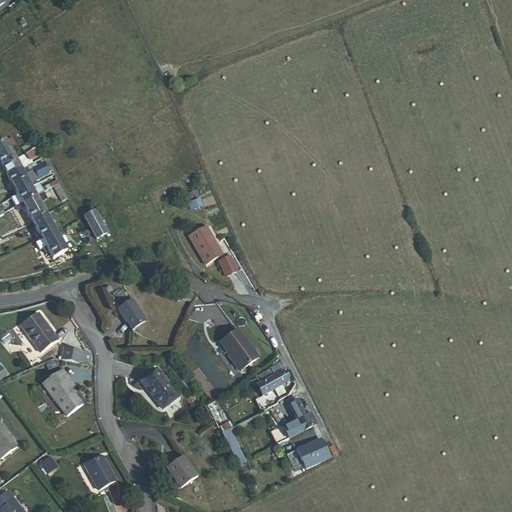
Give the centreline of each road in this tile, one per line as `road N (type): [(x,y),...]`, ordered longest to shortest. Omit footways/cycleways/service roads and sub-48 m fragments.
road 1 (residential): [(65,286),(125,268),(170,273),(254,304),(324,432)]
road 2 (unclassified): [(142,511),(139,478),(104,407),(102,350),(65,286)]
